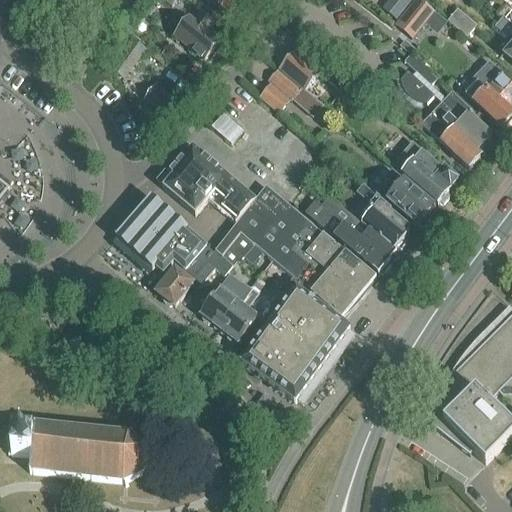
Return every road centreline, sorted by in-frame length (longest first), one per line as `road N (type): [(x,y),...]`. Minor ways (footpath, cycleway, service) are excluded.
road 1 (residential): [(293,426),(79,259)]
road 2 (primary): [(372,421),(434,312),(511,211)]
road 3 (residential): [(116,178),(172,147),(289,0)]
road 4 (residential): [(116,178),(90,115),(60,89),(124,0)]
